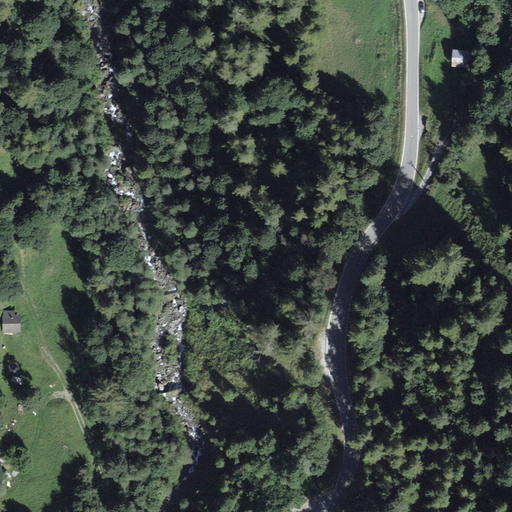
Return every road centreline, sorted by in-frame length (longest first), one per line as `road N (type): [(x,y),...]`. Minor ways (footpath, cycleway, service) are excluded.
road 1 (tertiary): [(334,511),(351,445),(336,332),(349,274),(404,182),(409,0)]
road 2 (track): [(112,511),(110,488),(24,301),(15,241)]
road 3 (track): [(398,196),(410,199),(422,185),(506,44),(505,0)]
